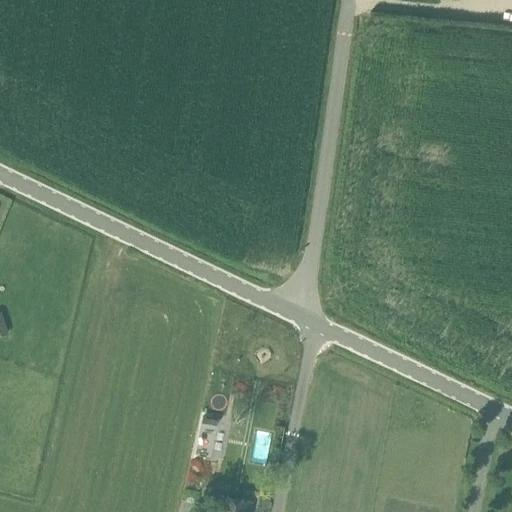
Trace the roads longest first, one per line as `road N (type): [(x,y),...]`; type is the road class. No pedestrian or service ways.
road 1 (unclassified): [(306,320),(0,175)]
road 2 (unclassified): [(306,320),(354,0)]
road 3 (unclassified): [(511,419),(306,320)]
road 4 (unclassified): [(276,511),(306,320)]
